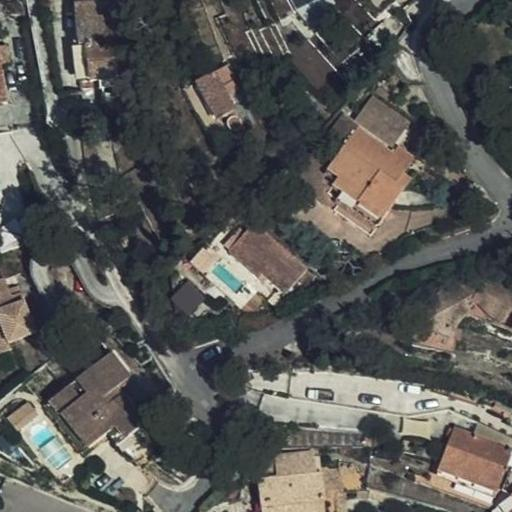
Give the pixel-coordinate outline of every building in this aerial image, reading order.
[(120,0),(103,0),(90,4),(66,11),(67,24),(64,25),(73,89),(124,82),(119,33),(125,32),(120,0)] [(66,11),(90,4),(89,0),(81,0),(65,5),(66,11)] [(358,66),(345,48),(329,58),(343,78),(358,66)] [(0,72),(8,71),(5,53),(0,54),(0,72)] [(244,88),(233,64),(222,71),(217,73),(228,95),(244,88)] [(228,95),(217,73),(200,81),(209,103),(228,95)] [(97,116),(137,111),(136,93),(96,97),(97,116)] [(237,115),(228,95),(209,103),(216,120),(225,116),(227,119),(237,115)] [(393,148),(410,125),(373,98),(356,121),(393,148)] [(6,111),(0,112),(0,133),(10,132),(6,111)] [(366,236),(401,189),(395,184),(403,175),(414,159),(399,149),(393,156),(357,128),(333,161),(324,174),(333,181),(324,192),(336,200),(330,209),(366,236)] [(291,180),(330,209),(336,200),(324,192),(333,181),(324,174),(333,161),(315,147),(291,180)] [(395,184),(401,189),(408,179),(403,175),(395,184)] [(230,237),(222,246),(251,273),(256,268),(278,289),(291,275),(300,266),(248,218),(238,229),(230,237)] [(225,233),(230,237),(238,229),(233,224),(225,233)] [(307,273),(300,266),(291,275),(298,282),(307,273)] [(417,333),(457,343),(464,318),(458,316),(472,295),(481,289),(504,313),(511,307),(511,275),(502,269),(500,272),(456,277),(454,290),(447,286),(428,310),(423,310),(417,333)] [(18,295),(14,288),(10,277),(0,281),(0,345),(4,355),(21,348),(18,342),(44,331),(27,291),(18,295)] [(240,277),(224,295),(233,303),(249,285),(240,277)] [(188,282),(172,299),(190,317),(206,299),(188,282)] [(24,284),(14,288),(18,295),(27,291),(24,284)] [(89,446),(104,434),(115,425),(126,437),(143,423),(119,394),(113,399),(108,392),(127,376),(107,351),(49,397),(89,446)] [(30,423),(45,410),(36,398),(20,411),(30,423)] [(115,425),(104,434),(114,447),(126,437),(115,425)] [(457,427),(448,450),(457,453),(465,430),(457,427)] [(457,453),(448,450),(442,468),(500,489),(511,457),(511,447),(465,430),(457,453)] [(313,470),(320,469),(318,457),(310,458),(308,452),(272,455),(273,464),(267,465),(265,467),(266,475),(313,470)] [(338,467),(320,469),(313,470),(313,475),(268,480),(266,475),(265,467),(259,467),(261,486),(257,487),(259,509),(257,509),(257,511),(334,511),(334,508),(338,499),(343,499),(341,476),(356,475),(355,466),(337,461),(338,467)] [(313,475),(313,470),(266,475),(268,480),(313,475)]
